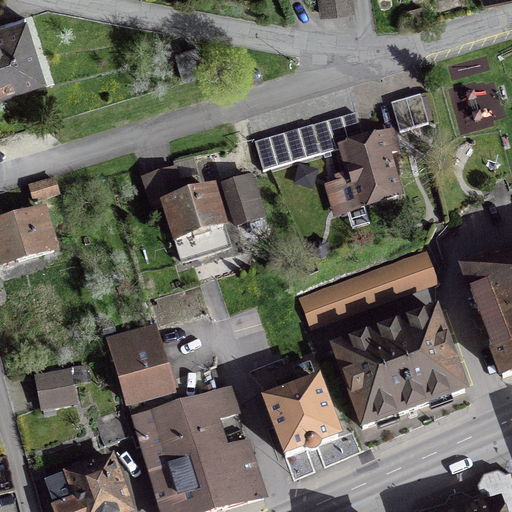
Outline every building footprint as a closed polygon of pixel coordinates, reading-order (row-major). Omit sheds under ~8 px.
[(319,0),(322,15),(353,11),(350,0),(319,0)] [(0,26),(0,90),(43,76),(24,19),(0,26)] [(175,54),(183,80),(204,74),(196,48),(175,54)] [(428,125),(420,96),(391,104),(400,133),(428,125)] [(263,172),(343,149),(364,143),(356,115),(255,144),(263,172)] [(387,156),(398,153),(393,135),(364,143),(343,149),(359,207),(398,196),(387,156)] [(165,207),(182,263),(229,249),(212,192),(183,201),(174,172),(145,181),(154,210),(165,207)] [(30,187),(34,203),(58,195),(54,180),(30,187)] [(224,188),(236,228),(263,220),(251,180),(224,188)] [(0,225),(0,267),(54,252),(43,213),(0,225)] [(511,254),(464,272),(503,378),(511,375),(511,254)] [(323,312),(325,321),(330,339),(363,330),(355,303),(323,312)] [(334,350),(363,429),(465,392),(436,313),(334,350)] [(127,409),(177,395),(157,325),(106,339),(127,409)] [(266,404),(286,458),(338,439),(320,384),(316,386),(309,366),(295,371),(299,383),(278,391),(281,398),(266,404)] [(73,403),(68,374),(38,379),(46,417),(54,415),(52,407),(73,403)] [(241,416),(232,387),(129,418),(158,511),(232,511),(268,501),(249,441),(228,447),(221,423),(241,416)] [(123,409),(95,419),(104,447),(133,437),(123,409)] [(47,485),(57,511),(129,511),(111,461),(47,485)] [(448,505),(426,511),(511,511),(511,475),(503,478),(498,475),(485,480),(480,489),(486,509),(475,511),(473,511),(470,510),(467,501),(460,497),(451,500),(448,505)]
